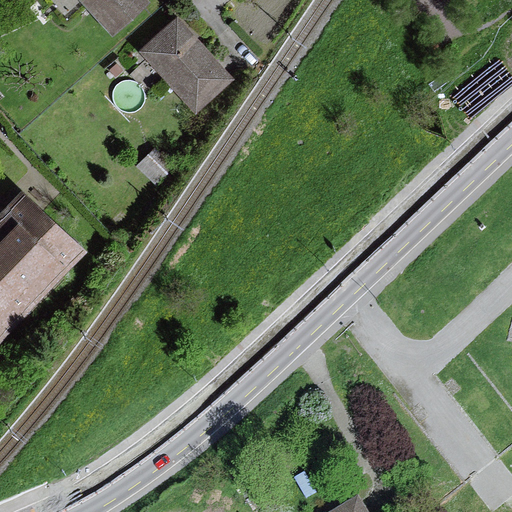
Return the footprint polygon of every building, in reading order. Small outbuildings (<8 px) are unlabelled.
[(145,3),(142,0),(81,0),(109,33),(145,3)] [(231,79),(176,18),(139,51),(194,112),(231,79)] [(170,170),(152,152),(133,171),(151,189),(170,170)] [(27,197),(18,188),(0,207),(0,206),(0,346),(87,253),(27,197)] [(375,511),(364,491),(325,511),(375,511)]
